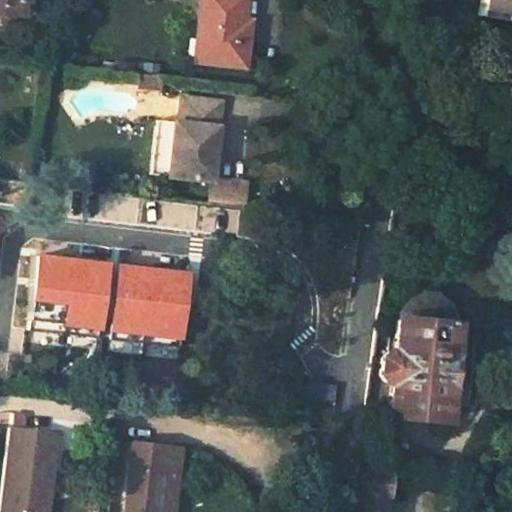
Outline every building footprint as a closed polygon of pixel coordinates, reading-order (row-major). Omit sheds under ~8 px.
[(17,0),(0,0),(0,31),(3,27),(4,12),(5,12),(15,13),(17,0)] [(511,0),(476,0),(473,15),(511,23),(511,0)] [(199,5),(189,70),(237,75),(240,54),(234,52),(239,9),(199,5)] [(142,96),(161,99),(163,88),(143,85),(142,96)] [(150,180),(169,182),(212,187),(222,111),(179,104),(176,129),(156,127),(150,180)] [(255,188),(221,185),(218,207),(253,210),(255,188)] [(170,245),(76,235),(69,281),(121,288),(120,295),(162,300),(170,245)] [(391,384),(390,417),(446,421),(449,386),(470,386),(471,363),(451,361),(453,327),(449,327),(448,305),(446,299),(444,296),(441,293),(440,292),(437,291),(418,289),(414,291),(406,298),(401,307),(399,325),(396,325),(393,356),(385,355),(380,362),(379,379),(383,383),(391,384)] [(46,511),(55,415),(6,410),(0,474),(0,511),(46,511)] [(132,448),(123,511),(168,511),(176,453),(132,448)] [(352,511),(380,511),(382,491),(387,492),(388,471),(356,468),(353,501),(352,511)]
